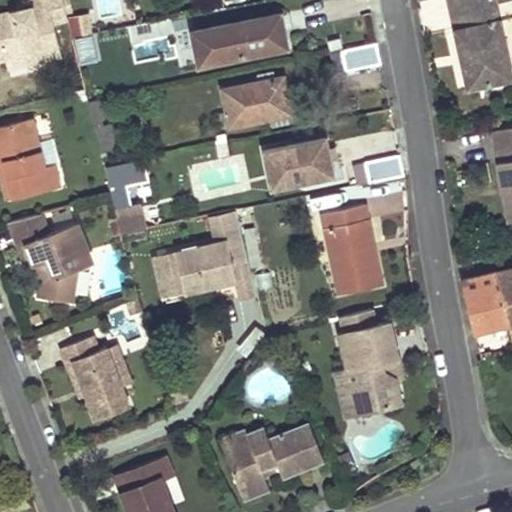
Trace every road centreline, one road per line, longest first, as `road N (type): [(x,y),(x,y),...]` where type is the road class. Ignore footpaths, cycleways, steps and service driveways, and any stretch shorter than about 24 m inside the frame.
road 1 (residential): [(391,0),(482,491)]
road 2 (residential): [(60,511),(0,354)]
